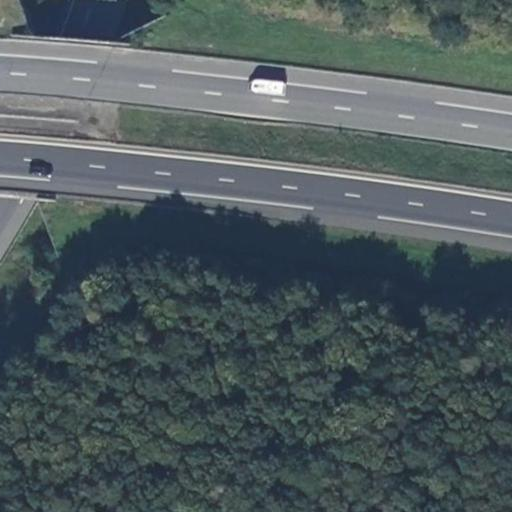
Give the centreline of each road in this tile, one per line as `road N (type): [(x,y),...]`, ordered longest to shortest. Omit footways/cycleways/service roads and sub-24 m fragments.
road 1 (trunk): [(511,130),(0,72)]
road 2 (trunk): [(0,158),(511,216)]
road 3 (trunk): [(0,201),(90,0)]
